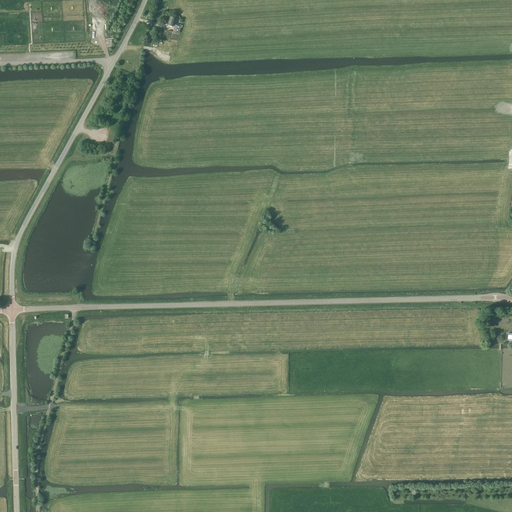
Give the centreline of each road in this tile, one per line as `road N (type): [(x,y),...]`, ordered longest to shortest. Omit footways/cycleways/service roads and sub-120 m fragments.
road 1 (tertiary): [(11,309),(511,298)]
road 2 (unclassified): [(11,309),(19,238),(145,0)]
road 3 (track): [(76,308),(38,445),(37,511)]
road 4 (tertiary): [(17,511),(11,309)]
